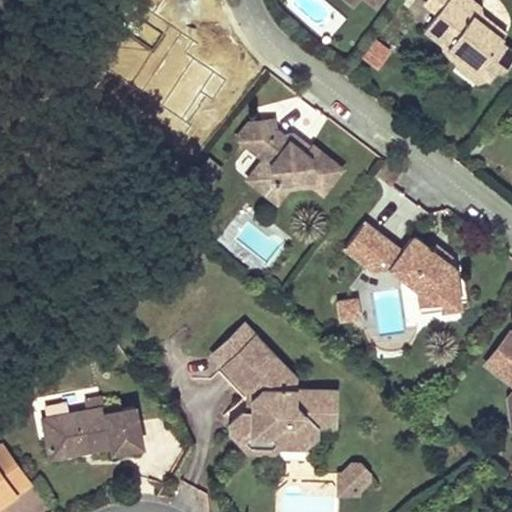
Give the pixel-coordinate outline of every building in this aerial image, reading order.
[(511,45),(500,36),(492,30),(495,27),(473,11),(476,7),(480,3),(475,0),(443,0),(436,10),(424,26),(447,44),(444,47),(459,58),(466,58),(482,70),(488,75),(495,66),(504,65),(511,54),(511,45)] [(425,0),(425,1),(436,10),(443,0),(425,0)] [(476,7),(473,11),(495,27),(492,30),(500,36),(506,29),(476,7)] [(392,50),(375,38),(361,56),(378,69),(392,50)] [(482,70),(466,58),(459,58),(456,63),(476,78),(482,70)] [(261,147),(262,154),(246,175),(264,189),(272,178),(280,185),(287,184),(311,181),(321,189),(341,164),(310,140),(308,143),(303,149),(281,131),(273,132),(271,115),(246,118),(235,134),(247,143),(255,142),(261,147)] [(308,143),(291,129),(281,131),(303,149),(308,143)] [(287,184),(280,185),(272,178),(264,189),(276,199),(287,184)] [(389,236),(364,217),(342,245),(368,264),(389,236)] [(430,244),(412,231),(401,245),(386,264),(415,285),(417,300),(439,297),(439,292),(457,289),(454,263),(446,257),(442,254),(438,258),(430,252),(434,248),(430,244)] [(370,266),(386,264),(401,245),(389,236),(368,264),(370,266)] [(434,240),(430,244),(434,248),(430,252),(438,258),(442,254),(446,257),(449,252),(434,240)] [(466,303),(462,269),(454,263),(457,289),(459,303),(466,303)] [(459,303),(457,289),(439,292),(439,297),(417,300),(418,309),(459,303)] [(353,315),(351,295),(336,297),(338,317),(353,315)] [(209,350),(219,362),(251,332),(241,321),(209,350)] [(483,361),(511,382),(511,331),(508,329),(483,361)] [(329,423),(331,386),(290,385),(290,374),(251,332),(219,362),(245,390),(249,393),(248,408),(244,408),(238,407),(227,418),(227,429),(238,441),(250,432),(266,433),(276,443),(298,444),(311,433),(312,422),(329,423)] [(82,407),(38,415),(45,455),(107,444),(108,449),(137,443),(130,405),(101,410),(99,404),(96,404),(94,395),(81,398),(82,407)] [(250,432),(238,441),(244,447),(270,448),(276,443),(266,433),(250,432)] [(348,460),(339,468),(354,486),(365,477),(365,471),(355,460),(348,460)] [(354,486),(339,468),(335,470),(335,490),(354,491),(354,486)] [(7,486),(0,490),(0,499),(11,491),(7,486)]
